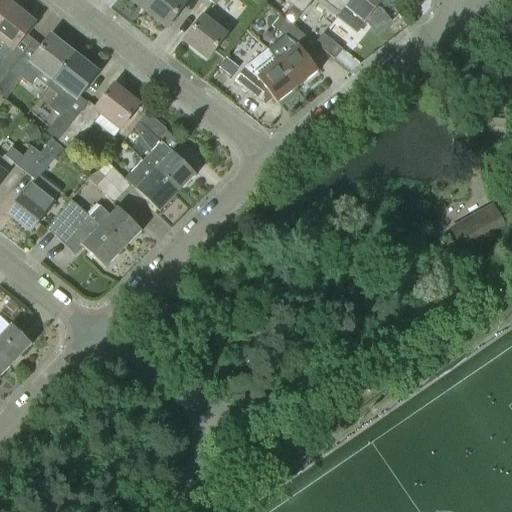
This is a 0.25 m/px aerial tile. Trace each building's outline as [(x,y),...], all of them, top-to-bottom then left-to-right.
[(0,0),(0,20),(10,7),(1,0),(0,0)] [(129,0),(143,10),(150,0),(129,0)] [(150,0),(143,10),(166,28),(178,13),(188,1),(186,0),(150,0)] [(297,0),(292,6),(302,14),(313,0),(297,0)] [(344,9),(350,0),(317,0),(316,3),(336,19),(344,9)] [(350,0),(344,9),(364,25),(383,0),(350,0)] [(10,7),(0,20),(0,43),(10,51),(12,53),(34,25),(10,7)] [(227,34),(203,16),(183,42),(207,60),(227,34)] [(281,18),(273,28),(293,43),(300,33),(281,18)] [(342,50),(326,38),(322,35),(314,45),(334,60),(342,50)] [(52,83),(73,56),(50,38),(29,66),(20,59),(11,70),(0,85),(0,96),(6,101),(22,80),(30,86),(40,74),(52,83)] [(318,73),(298,48),(277,63),(297,89),(318,73)] [(0,85),(11,70),(20,59),(12,53),(10,51),(1,62),(0,63),(0,85)] [(55,146),(86,104),(78,98),(96,74),(73,56),(52,83),(62,91),(51,104),(57,109),(54,112),(60,117),(45,136),(51,142),(55,146)] [(225,75),(232,72),(233,66),(228,61),(221,64),(220,70),(225,75)] [(277,105),(297,89),(277,63),(256,79),(245,71),(234,83),(264,107),(273,100),(277,105)] [(55,146),(61,150),(71,158),(87,137),(85,136),(99,117),(118,132),(138,107),(113,87),(95,110),(88,105),(88,104),(87,104),(86,104),(55,146)] [(146,114),(138,123),(158,140),(166,131),(146,114)] [(42,137),(36,127),(24,133),(30,144),(42,137)] [(61,150),(55,146),(51,142),(43,152),(54,160),(61,150)] [(143,162),(177,195),(195,177),(161,143),(143,162)] [(22,159),(16,167),(25,174),(40,156),(31,148),(22,159)] [(25,174),(36,182),(36,183),(40,178),(54,160),(43,152),(40,156),(25,174)] [(0,182),(14,165),(4,157),(2,160),(0,158),(0,182)] [(125,181),(114,170),(105,179),(122,196),(131,187),(159,214),(177,195),(143,162),(125,181)] [(105,179),(96,188),(113,205),(122,196),(105,179)] [(52,205),(49,203),(30,188),(8,216),(30,233),(52,205)] [(123,251),(89,218),(72,203),(48,232),(58,240),(64,231),(65,230),(81,246),(80,247),(105,270),(123,251)] [(450,230),(466,258),(508,235),(492,207),(450,230)] [(89,218),(123,251),(141,233),(117,209),(109,217),(99,208),(89,218)] [(450,237),(440,242),(448,257),(458,251),(450,237)] [(0,357),(10,368),(31,346),(10,326),(0,336),(0,357)] [(0,357),(0,378),(10,368),(0,357)]
